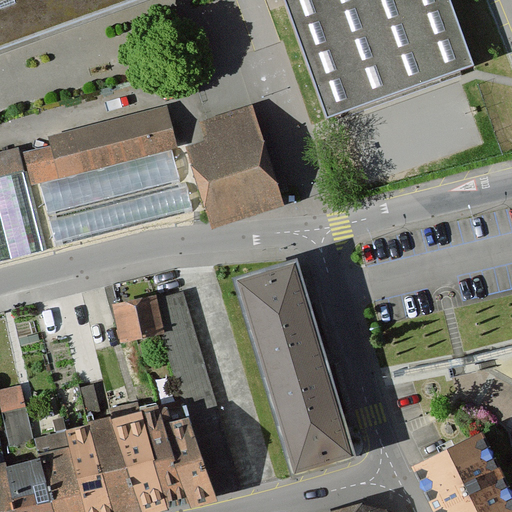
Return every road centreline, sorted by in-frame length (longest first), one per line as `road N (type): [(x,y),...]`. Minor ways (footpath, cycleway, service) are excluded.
road 1 (residential): [(0,284),(110,257),(330,227)]
road 2 (residential): [(389,475),(327,265),(330,227)]
road 3 (residential): [(330,227),(511,181)]
road 4 (residential): [(242,511),(389,475)]
